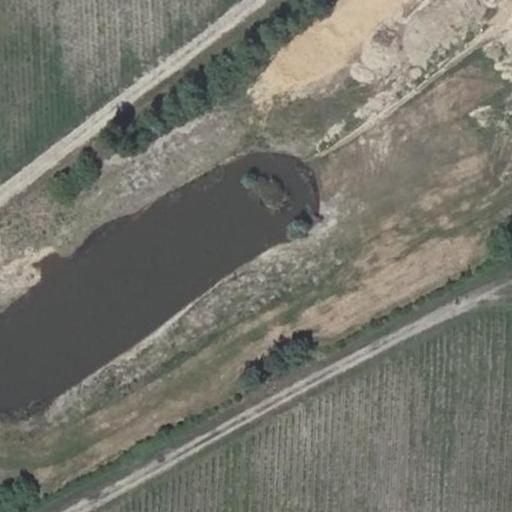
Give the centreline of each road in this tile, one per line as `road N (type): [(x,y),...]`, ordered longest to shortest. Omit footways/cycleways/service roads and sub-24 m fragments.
road 1 (track): [(73,511),(469,300),(511,302)]
road 2 (track): [(0,199),(257,0)]
